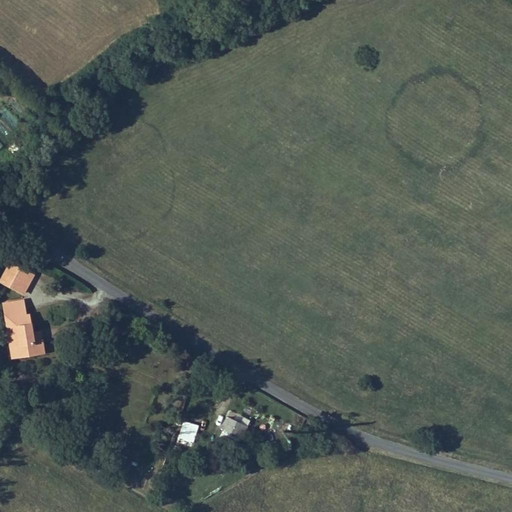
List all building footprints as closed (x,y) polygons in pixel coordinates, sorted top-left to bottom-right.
[(21,264),(11,258),(0,277),(10,284),(21,264)] [(34,271),(21,264),(10,284),(22,291),(34,271)] [(26,314),(23,301),(5,303),(11,346),(18,345),(19,356),(44,352),(42,340),(33,341),(32,333),(29,314),(26,314)] [(40,332),(32,333),(33,341),(42,340),(40,332)] [(229,418),(220,436),(237,444),(246,426),(229,418)] [(193,441),(198,423),(182,419),(177,437),(193,441)]
